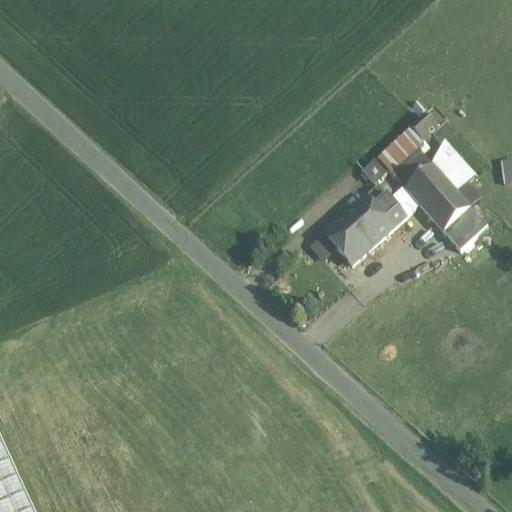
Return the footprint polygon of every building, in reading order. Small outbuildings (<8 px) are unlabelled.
[(438,130),(425,115),(409,128),(422,144),(438,130)] [(423,147),(410,134),(378,164),(389,176),(388,177),(394,183),(405,194),(432,170),(421,158),(428,152),(424,146),(423,147)] [(475,181),(445,148),(433,169),(456,196),(466,189),(475,181)] [(511,162),(497,165),(500,189),(511,187),(511,162)] [(374,165),(363,175),(375,188),(386,179),(374,165)] [(433,169),(432,170),(405,194),(419,210),(443,238),(471,213),(470,212),(456,196),(433,169)] [(479,204),(466,189),(456,196),(470,212),(479,204)] [(379,191),(324,239),(352,270),(407,222),(406,221),(390,203),(379,191)] [(406,194),(390,203),(406,221),(419,210),(406,194)] [(471,213),(443,238),(461,256),(488,231),(471,213)] [(0,511),(30,511),(0,443),(0,511)]
